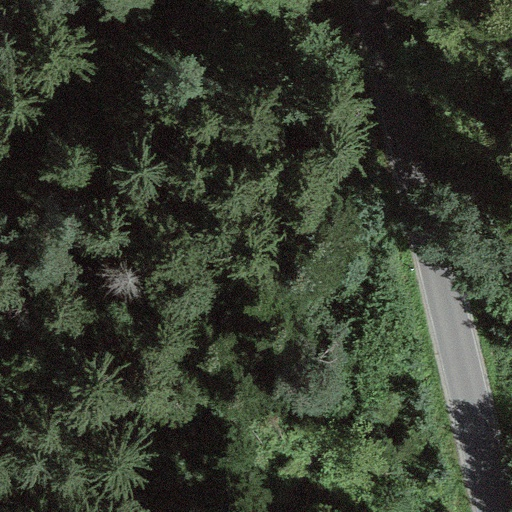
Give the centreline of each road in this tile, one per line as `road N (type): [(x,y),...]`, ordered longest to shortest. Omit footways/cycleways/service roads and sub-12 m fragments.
road 1 (unclassified): [(366,0),(484,511)]
road 2 (track): [(0,134),(114,0)]
